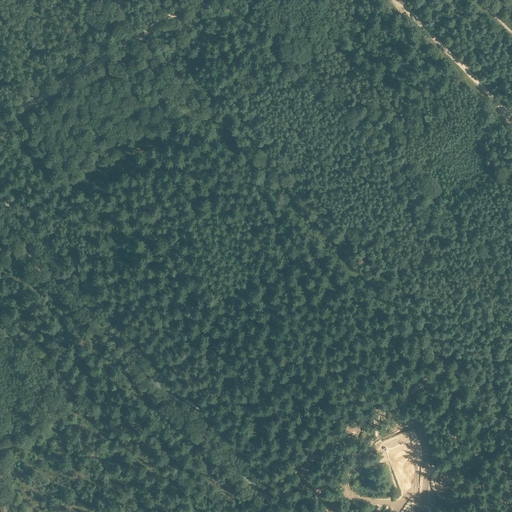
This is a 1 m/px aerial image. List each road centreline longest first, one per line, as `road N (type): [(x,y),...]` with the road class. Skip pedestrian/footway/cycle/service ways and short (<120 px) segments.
road 1 (track): [(7,118),(194,321),(328,232),(357,263)]
road 2 (tertiary): [(279,511),(0,215)]
road 3 (track): [(511,271),(247,0)]
road 4 (track): [(0,314),(86,407),(237,511)]
road 5 (track): [(357,263),(511,171)]
road 6 (track): [(194,321),(293,461)]
road 7 (track): [(396,0),(511,117)]
